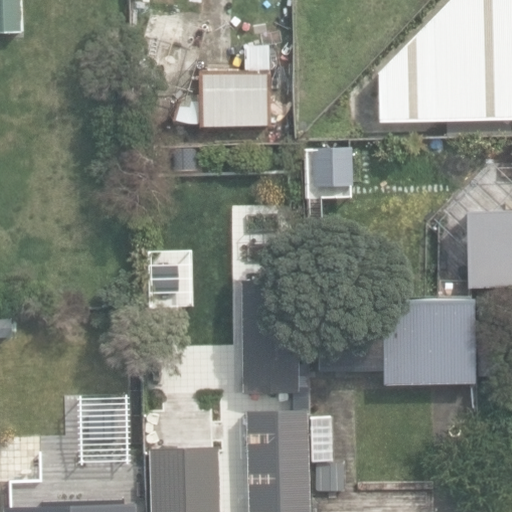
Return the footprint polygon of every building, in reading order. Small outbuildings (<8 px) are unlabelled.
[(0,0),(0,30),(24,29),(22,0),(0,0)] [(378,122),(511,119),(511,0),(448,0),(377,70),(378,122)] [(143,19),(143,77),(184,76),(183,19),(143,19)] [(174,92),(174,124),(271,123),(271,73),(201,74),(201,77),(185,77),(186,92),(174,92)] [(313,188),(354,187),(354,147),(313,147),(313,188)] [(468,289),(511,288),(511,215),(466,217),(468,289)] [(244,279),(246,392),(301,391),(299,278),(244,279)] [(476,299),(477,378),(508,378),(507,346),(499,346),(499,328),(476,299)] [(386,302),(387,377),(476,375),(474,300),(386,302)] [(0,335),(13,335),(12,315),(0,314),(0,335)] [(268,421),(270,511),(313,511),(311,420),(268,421)] [(223,511),(222,447),(152,449),(153,511),(223,511)] [(0,465),(0,511),(37,511),(37,465),(0,465)]
